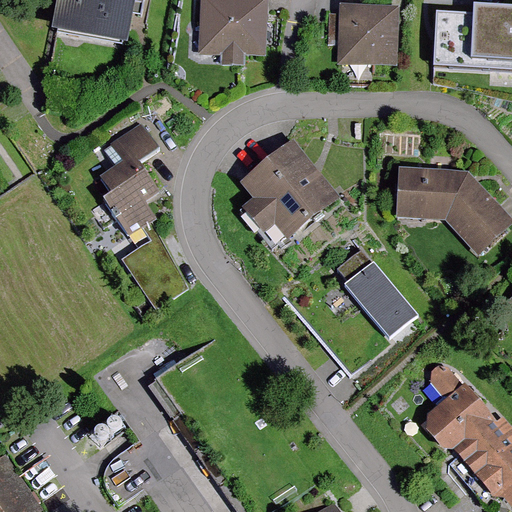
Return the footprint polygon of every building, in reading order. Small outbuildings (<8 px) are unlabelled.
[(67,0),(62,35),(135,50),(137,0),(67,0)] [(272,3),(231,0),(207,0),(204,54),(227,56),(226,68),(249,70),(250,58),(268,60),(272,3)] [(403,10),(345,8),(343,64),(401,66),(403,10)] [(511,12),(437,9),(434,64),(511,68),(511,12)] [(52,75),(47,107),(77,113),(83,81),(52,75)] [(160,153),(142,124),(104,149),(117,170),(99,180),(112,198),(104,205),(129,241),(144,233),(153,244),(123,263),(156,312),(189,290),(161,241),(150,228),(158,222),(146,207),(162,197),(139,166),(160,153)] [(266,248),(329,196),(284,146),(242,182),(254,198),(234,215),(266,248)] [(511,223),(473,178),(404,175),(401,224),(455,226),(486,263),(511,240),(511,223)] [(384,359),(416,334),(376,285),(355,261),(333,278),(343,291),(333,299),(384,359)] [(216,460),(286,410),(241,361),(171,407),(216,460)] [(445,373),(432,384),(450,406),(431,422),(503,508),(511,511),(511,440),(473,394),(467,399),(445,373)] [(357,497),(286,410),(216,460),(258,511),(360,511),(359,510),(356,511),(348,511),(343,506),(357,497)] [(39,511),(6,460),(0,464),(0,511),(39,511)]
